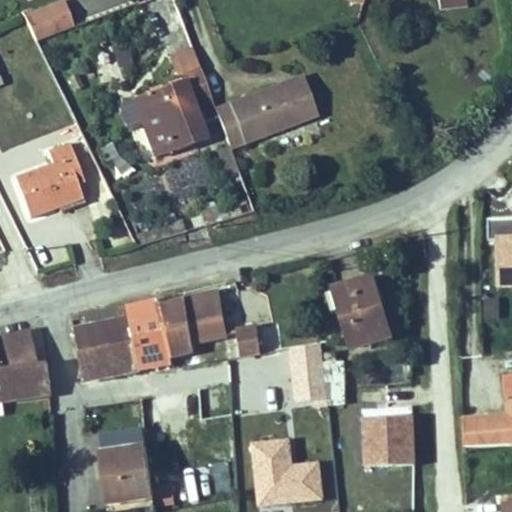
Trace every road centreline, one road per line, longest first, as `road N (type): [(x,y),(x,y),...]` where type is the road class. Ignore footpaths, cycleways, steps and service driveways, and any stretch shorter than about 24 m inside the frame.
road 1 (residential): [(48,298),(356,220),(434,186)]
road 2 (residential): [(446,511),(434,186)]
road 3 (residential): [(70,511),(48,298)]
